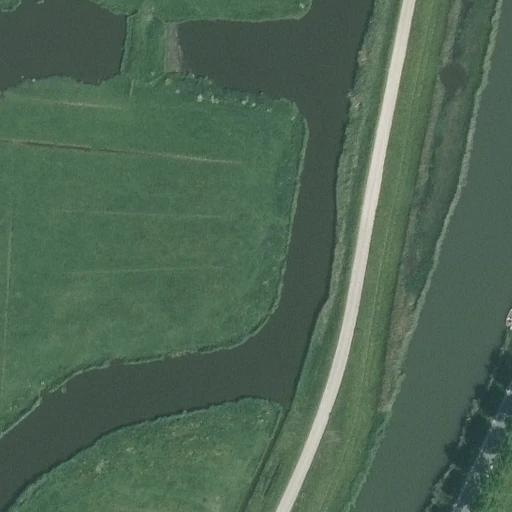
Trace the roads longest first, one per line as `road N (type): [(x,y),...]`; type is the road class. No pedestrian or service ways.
road 1 (track): [(283,511),(314,447),(343,351),(411,0)]
road 2 (unclassified): [(459,511),(511,400)]
